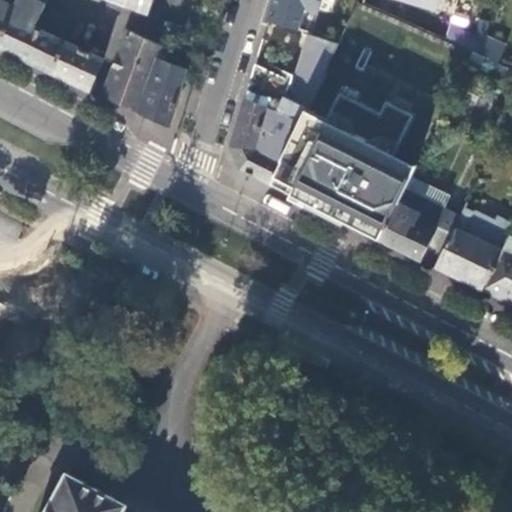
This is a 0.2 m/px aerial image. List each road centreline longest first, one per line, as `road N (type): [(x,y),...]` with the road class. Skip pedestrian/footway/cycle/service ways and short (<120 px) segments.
road 1 (secondary): [(0,167),(511,431)]
road 2 (secondary): [(511,368),(185,198)]
road 3 (secondary): [(185,198),(0,100)]
road 4 (residential): [(185,198),(246,0)]
